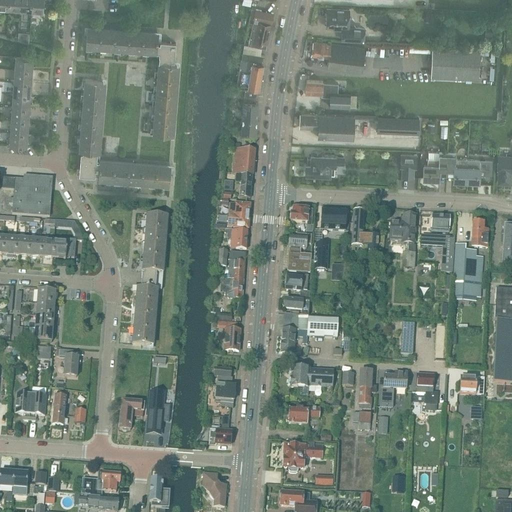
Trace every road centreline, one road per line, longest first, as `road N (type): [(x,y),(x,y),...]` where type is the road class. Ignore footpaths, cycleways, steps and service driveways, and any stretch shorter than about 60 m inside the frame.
road 1 (residential): [(269,194),(511,206)]
road 2 (tertiary): [(269,194),(296,0)]
road 3 (residential): [(447,371),(256,359)]
road 4 (residential): [(99,454),(112,287)]
road 5 (tertiary): [(256,359),(269,194)]
road 6 (residential): [(59,164),(71,0)]
road 7 (residential): [(112,287),(107,260),(59,164)]
